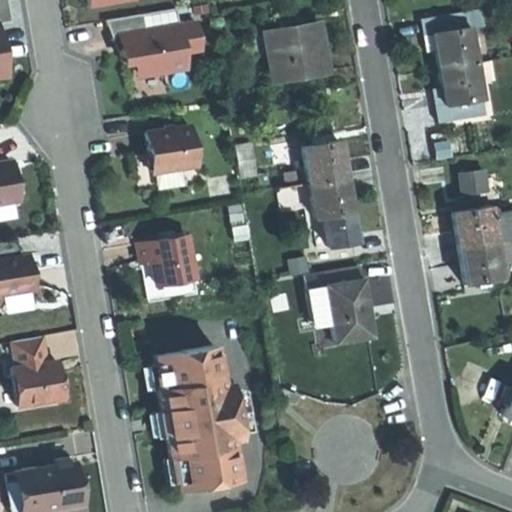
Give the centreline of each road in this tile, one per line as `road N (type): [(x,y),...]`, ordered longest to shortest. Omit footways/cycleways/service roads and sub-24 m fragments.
road 1 (residential): [(124,511),(38,0)]
road 2 (residential): [(363,0),(437,465)]
